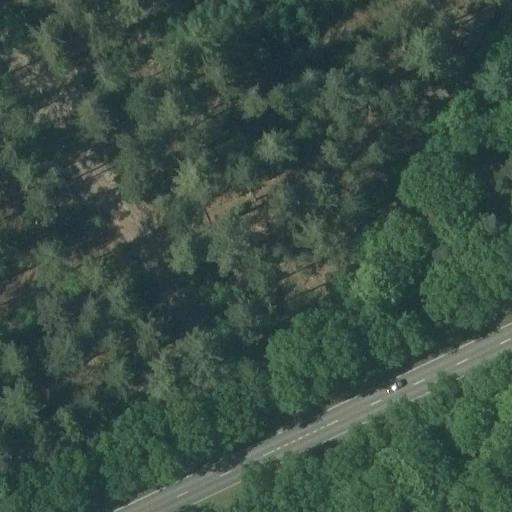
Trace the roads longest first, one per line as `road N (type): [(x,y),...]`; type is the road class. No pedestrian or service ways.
road 1 (track): [(272,363),(329,300),(389,186),(511,3)]
road 2 (track): [(0,48),(234,377)]
road 3 (secondary): [(154,511),(511,342)]
road 4 (track): [(272,363),(0,484)]
